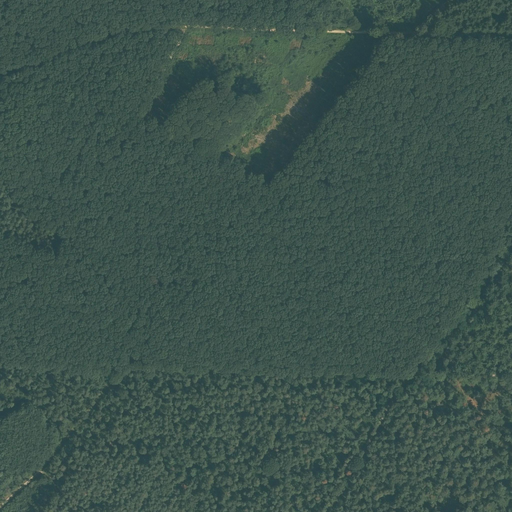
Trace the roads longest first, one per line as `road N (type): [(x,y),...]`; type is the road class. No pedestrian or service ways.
road 1 (track): [(190,26),(0,356)]
road 2 (track): [(511,35),(190,26)]
road 3 (track): [(124,366),(408,374)]
road 4 (track): [(189,511),(222,460),(305,463),(369,441)]
road 5 (track): [(190,26),(112,28),(0,66)]
road 6 (track): [(124,366),(0,507)]
road 7 (track): [(408,374),(511,226)]
road 8 (track): [(141,112),(269,181)]
road 9 (track): [(0,364),(124,366)]
